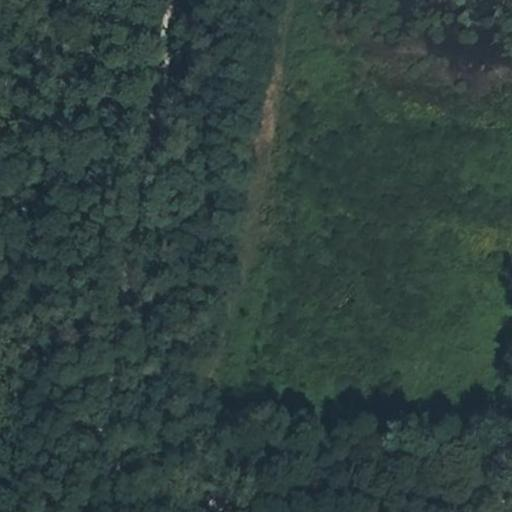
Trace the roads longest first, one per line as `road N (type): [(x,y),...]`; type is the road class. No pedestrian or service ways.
road 1 (track): [(186,0),(119,495)]
road 2 (track): [(119,495),(511,510)]
